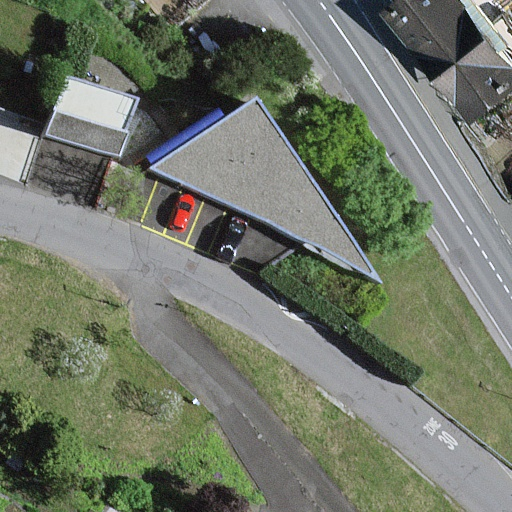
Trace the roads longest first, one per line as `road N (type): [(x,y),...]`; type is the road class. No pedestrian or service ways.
road 1 (residential): [(504,511),(363,388),(228,295),(152,259)]
road 2 (tertiary): [(317,0),(511,290)]
road 3 (residential): [(152,259),(150,289),(162,318),(342,511)]
road 4 (residential): [(152,259),(0,210)]
